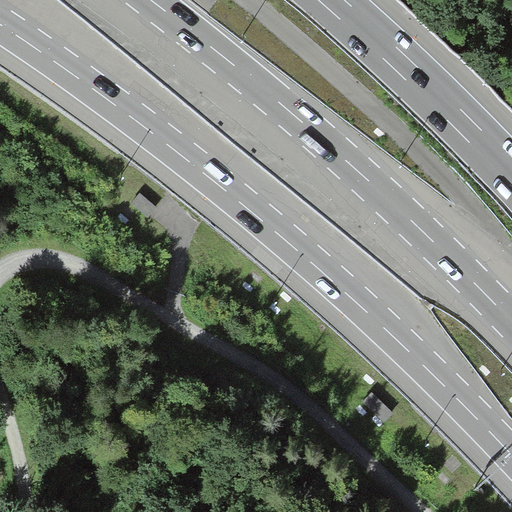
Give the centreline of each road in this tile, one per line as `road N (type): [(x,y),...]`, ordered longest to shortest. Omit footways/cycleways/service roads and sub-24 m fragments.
road 1 (motorway): [(0,23),(287,241),(511,454)]
road 2 (track): [(0,273),(27,260),(56,259),(134,295),(289,389),(414,511)]
road 3 (motorway): [(151,0),(358,170),(511,321)]
road 4 (motorway): [(511,174),(331,0)]
road 5 (track): [(23,511),(20,463),(0,392)]
